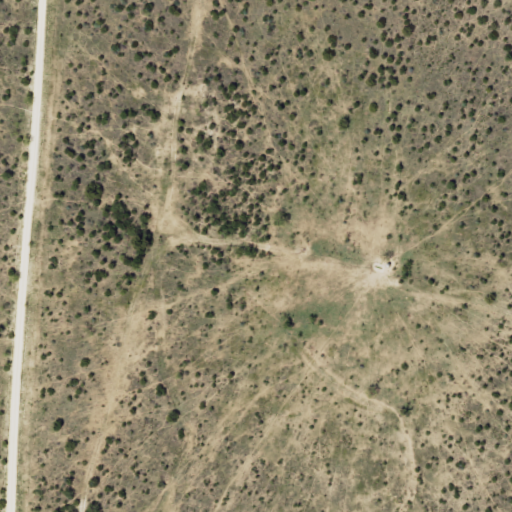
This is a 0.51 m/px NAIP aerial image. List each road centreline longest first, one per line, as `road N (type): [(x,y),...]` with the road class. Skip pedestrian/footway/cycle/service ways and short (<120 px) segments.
road 1 (track): [(204,0),(135,261),(94,511)]
road 2 (track): [(135,261),(426,301),(511,327)]
